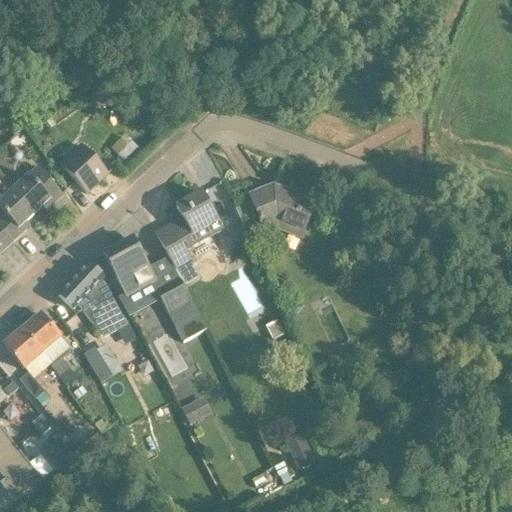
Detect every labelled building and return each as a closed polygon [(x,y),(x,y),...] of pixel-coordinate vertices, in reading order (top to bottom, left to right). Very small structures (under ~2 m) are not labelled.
[(118,90),(98,81),(90,100),(110,108),(118,90)] [(86,196),(107,177),(81,149),(60,169),(86,196)] [(12,193),(34,217),(42,210),(45,214),(63,198),(37,170),(12,193)] [(34,217),(12,193),(10,195),(2,186),(0,187),(0,231),(12,244),(30,228),(26,224),(34,217)] [(303,201),(273,189),(272,193),(264,196),(262,194),(249,199),(266,237),(279,232),(300,240),(312,210),(301,206),(303,201)] [(176,272),(190,263),(185,254),(221,234),(214,222),(215,222),(200,196),(176,210),(182,221),(156,236),(176,272)] [(248,205),(235,211),(241,225),(254,220),(248,205)] [(0,256),(12,244),(0,231),(0,256)] [(126,300),(154,284),(132,243),(104,258),(126,300)] [(126,325),(101,279),(88,266),(58,298),(73,312),(78,307),(100,338),(126,325)] [(169,318),(181,312),(191,306),(177,282),(155,294),(169,318)] [(41,356),(41,357),(59,379),(70,370),(63,361),(69,355),(58,342),(60,341),(40,317),(22,333),(41,356)] [(269,345),(283,337),(274,320),(260,327),(269,345)] [(22,372),(41,357),(41,356),(22,333),(3,349),(22,372)] [(109,344),(87,355),(101,384),(123,374),(109,344)] [(36,402),(44,394),(28,375),(19,383),(36,402)] [(3,393),(8,399),(17,392),(13,386),(3,393)] [(81,389),(72,395),(77,401),(86,395),(81,389)] [(204,419),(196,403),(181,412),(189,428),(204,419)] [(46,424),(41,418),(40,418),(31,425),(31,426),(36,432),(46,424)] [(46,424),(36,432),(41,438),(51,431),(50,430),(46,424)] [(0,460),(15,449),(14,448),(0,429),(0,460)] [(72,452),(59,434),(42,447),(55,465),(72,452)] [(284,444),(298,472),(315,464),(301,435),(284,444)] [(42,483),(15,449),(0,460),(0,477),(4,483),(0,485),(0,487),(14,505),(42,483)] [(285,475),(289,481),(294,478),(291,472),(285,475)] [(285,475),(277,479),(282,488),(290,484),(289,481),(285,475)] [(259,477),(249,483),(254,491),(264,484),(259,477)]
